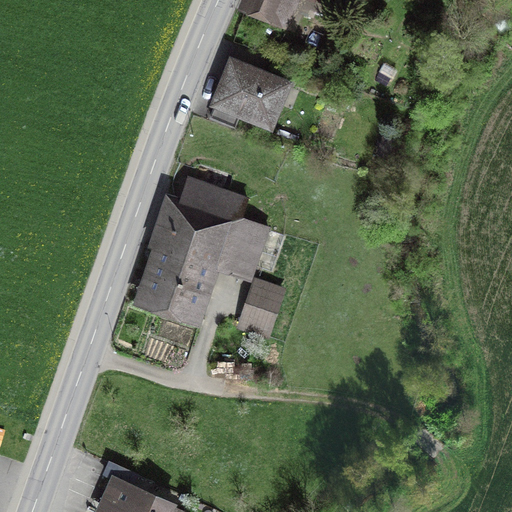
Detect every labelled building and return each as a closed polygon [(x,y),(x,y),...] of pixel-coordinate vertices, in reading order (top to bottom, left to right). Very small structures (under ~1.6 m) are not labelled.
[(249,0),(247,7),(284,22),(292,0),(249,0)] [(232,63),(213,117),(236,125),(240,113),(270,124),(285,83),(232,63)] [(191,179),(147,296),(190,312),(214,247),(241,259),(240,261),(253,266),(267,228),(242,218),(248,201),(191,179)] [(280,289),(255,280),(239,326),(265,334),(280,289)] [(186,511),(112,478),(96,511),(186,511)]
